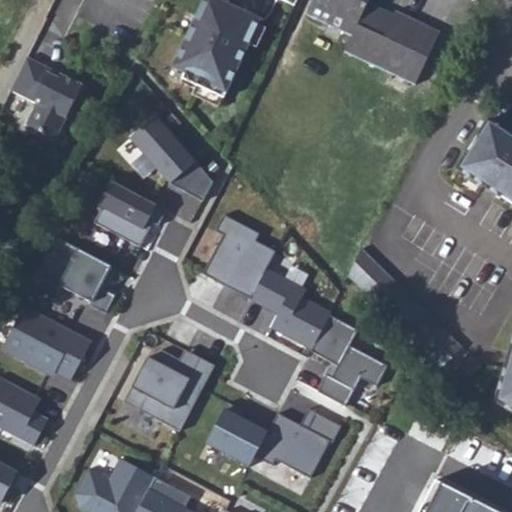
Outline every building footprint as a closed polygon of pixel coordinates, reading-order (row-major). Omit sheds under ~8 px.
[(297,0),(203,0),(172,67),(199,80),(196,85),(224,98),(261,20),(228,5),(229,0),(281,0),(294,7),(297,0)] [(368,3),(369,0),(314,0),(307,15),(352,36),(368,3)] [(352,36),(344,52),(415,85),(440,32),(405,14),(402,19),(394,15),(368,3),(352,36)] [(396,10),(394,15),(402,19),(405,14),(396,10)] [(50,69),(27,58),(11,90),(38,103),(27,125),(55,139),(82,85),(60,74),(59,78),(48,73),(50,69)] [(171,183),(197,161),(156,116),(131,138),(171,183)] [(511,134),(489,119),(458,168),(511,202),(511,134)] [(104,207),(96,223),(141,247),(154,221),(160,224),(168,210),(113,180),(100,204),(104,207)] [(225,285),(251,299),(268,268),(277,251),(257,241),(261,234),(225,215),(216,231),(224,235),(204,274),(225,285)] [(61,284),(92,301),(91,305),(107,313),(117,295),(106,289),(117,268),(61,238),(40,278),(59,288),(61,284)] [(362,248),(349,277),(442,368),(463,347),(362,248)] [(272,327),(314,351),(334,316),(336,313),(304,296),(307,289),(268,268),(251,299),(279,314),(272,327)] [(73,377),(93,340),(26,305),(3,349),(27,362),(32,352),(42,358),(41,360),(73,377)] [(334,316),(314,351),(333,361),(339,364),(333,377),(328,374),(319,391),(347,406),(362,378),(378,386),(389,365),(351,345),(359,330),(334,316)] [(511,345),(496,400),(511,409),(511,345)] [(176,440),(211,374),(181,358),(176,368),(157,358),(151,369),(144,365),(128,396),(143,404),(135,418),(176,440)] [(339,364),(333,361),(326,373),(328,374),(333,377),(339,364)] [(35,412),(42,398),(0,375),(0,426),(35,446),(49,419),(35,412)] [(128,396),(120,410),(135,418),(143,404),(128,396)] [(250,467),(257,455),(269,433),(242,418),(246,411),(230,403),(209,442),(235,456),(234,458),(250,467)] [(269,433),(257,455),(273,464),(276,458),(311,477),(331,441),(333,442),(342,426),(310,408),(301,424),(280,412),(269,433)] [(81,508),(87,511),(138,511),(157,477),(121,458),(110,479),(90,468),(76,494),(81,508)] [(15,487),(23,473),(0,460),(0,501),(2,503),(11,485),(15,487)] [(192,496),(157,477),(138,511),(194,511),(186,507),(192,496)] [(499,511),(435,480),(419,511),(499,511)]
